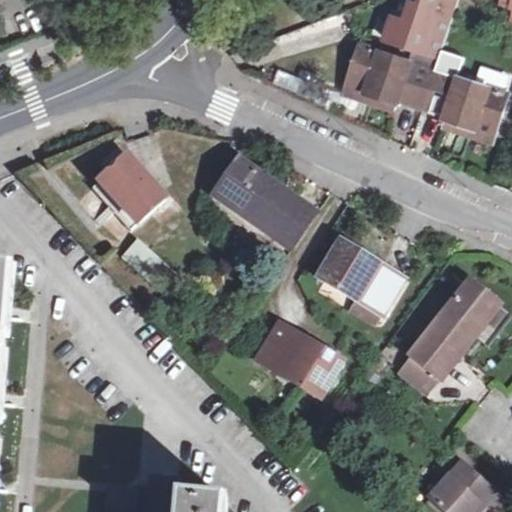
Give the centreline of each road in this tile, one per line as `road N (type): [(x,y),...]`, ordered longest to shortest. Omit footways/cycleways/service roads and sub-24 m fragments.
road 1 (residential): [(511,237),(201,97)]
road 2 (secondary): [(139,52),(0,117)]
